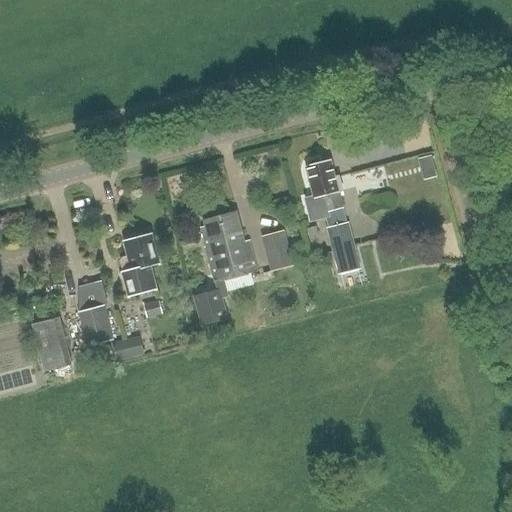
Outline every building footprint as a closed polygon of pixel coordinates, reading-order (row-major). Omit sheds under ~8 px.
[(338,192),(341,191),(338,177),(334,178),(330,161),(305,168),(312,197),(304,199),(310,221),(328,217),(326,212),(342,208),(338,192)] [(214,283),(215,282),(217,290),(194,296),(202,327),(228,320),(222,298),(229,297),(224,280),(256,272),(248,241),(243,242),(235,212),(203,220),(205,226),(200,227),(206,246),(205,247),(214,283)] [(327,228),(339,274),(361,268),(349,222),(327,228)] [(316,226),(308,228),(310,237),(318,235),(316,226)] [(285,231),(262,237),(271,272),(295,265),(285,231)] [(119,261),(122,272),(121,273),(128,298),(156,290),(149,267),(158,264),(151,234),(148,235),(144,232),(137,234),(134,238),(122,241),(126,256),(121,257),(119,261)] [(500,286),(511,283),(506,263),(494,265),(500,286)] [(144,305),(147,318),(164,314),(160,301),(144,305)] [(114,339),(105,305),(79,312),(88,346),(114,339)] [(33,324),(45,372),(72,365),(59,317),(33,324)] [(127,361),(143,357),(139,339),(123,343),(127,361)]
